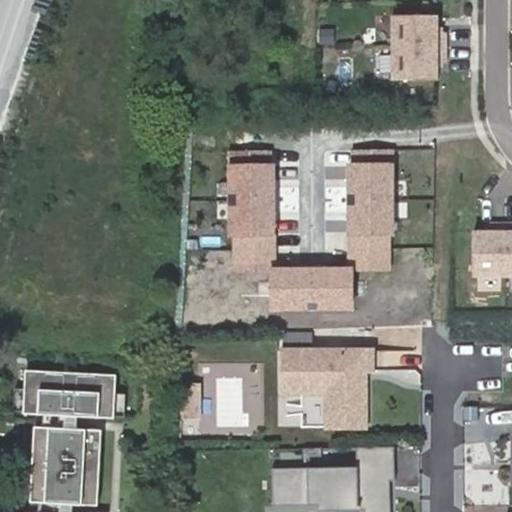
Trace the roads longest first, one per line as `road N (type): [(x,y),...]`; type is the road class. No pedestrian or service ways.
road 1 (residential): [(511,146),(497,117),(496,0)]
road 2 (residential): [(443,363),(439,511)]
